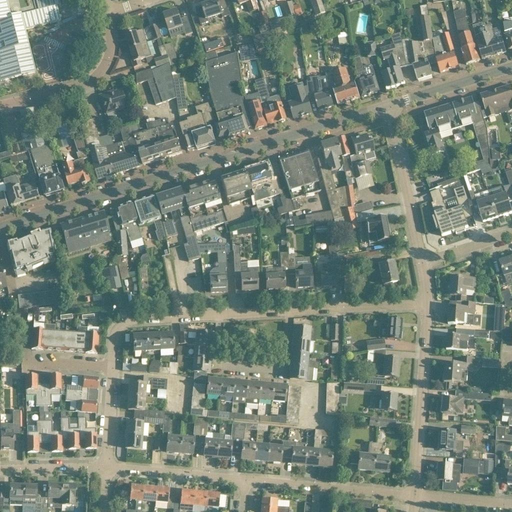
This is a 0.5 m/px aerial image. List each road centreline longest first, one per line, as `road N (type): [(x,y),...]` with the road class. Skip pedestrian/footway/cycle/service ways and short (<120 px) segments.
road 1 (tertiary): [(0,228),(389,105)]
road 2 (unclassified): [(411,495),(426,304)]
road 3 (unclassified): [(217,312),(213,372),(274,376),(285,312)]
road 4 (residential): [(411,495),(239,480)]
road 5 (residential): [(0,105),(92,77),(110,47),(106,12)]
road 6 (unclassified): [(418,259),(389,105)]
road 7 (unclassified): [(111,371),(110,334),(122,318),(217,312)]
road 8 (unclassified): [(285,312),(426,304)]
road 9 (residential): [(239,480),(106,467)]
road 10 (tertiary): [(389,105),(511,66)]
